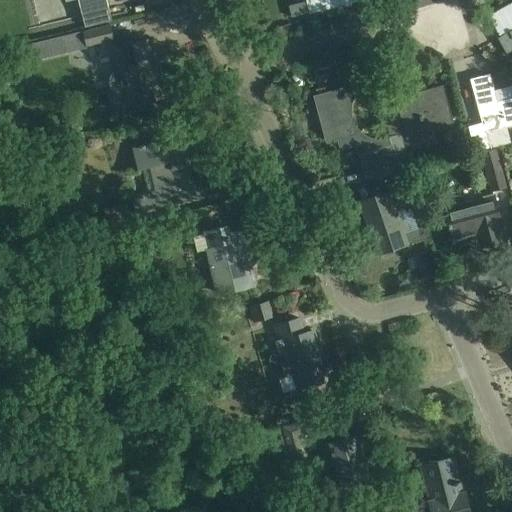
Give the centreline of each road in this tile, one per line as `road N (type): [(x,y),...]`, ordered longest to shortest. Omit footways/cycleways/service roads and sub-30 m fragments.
road 1 (residential): [(442,296),(385,312),(360,310),(343,295),(233,62)]
road 2 (residential): [(233,62),(393,18),(430,18),(470,51)]
road 3 (residential): [(511,461),(442,296)]
